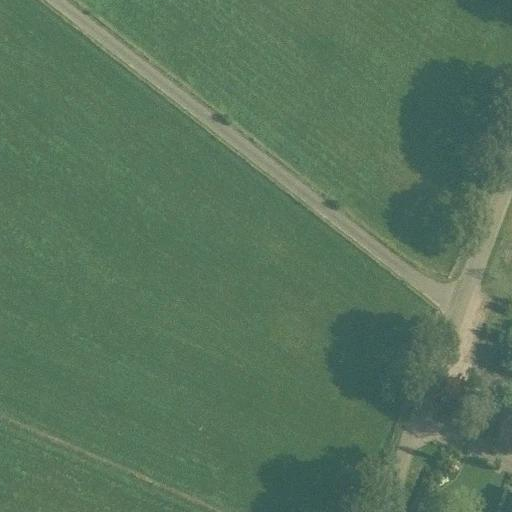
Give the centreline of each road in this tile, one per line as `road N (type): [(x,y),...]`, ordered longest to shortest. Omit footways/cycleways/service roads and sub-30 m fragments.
road 1 (unknown): [(451,306),(50,0)]
road 2 (unclassified): [(381,511),(511,145)]
